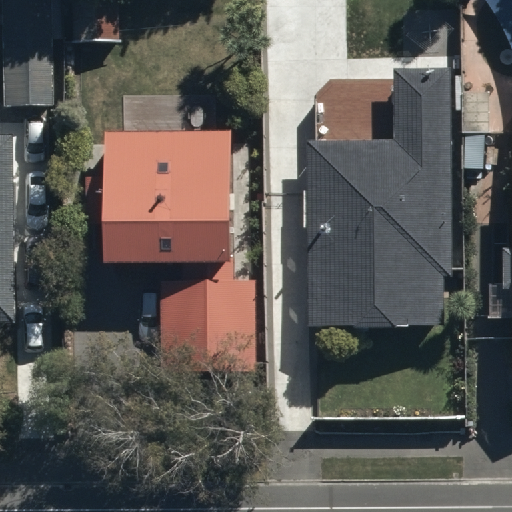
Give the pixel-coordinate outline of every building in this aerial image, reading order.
[(0,0),(0,112),(46,112),(44,0),(0,0)] [(117,0),(68,0),(69,44),(118,43),(117,0)] [(119,45),(70,46),(71,117),(120,116),(119,45)] [(396,152),(308,152),(308,333),(452,333),(452,81),(396,81),(396,152)] [(230,130),(107,130),(106,264),(161,264),(160,379),(256,379),(256,279),(230,279),(230,130)] [(0,329),(9,329),(7,142),(0,142),(0,329)] [(480,325),(511,324),(511,256),(502,256),(502,294),(480,294),(480,325)]
